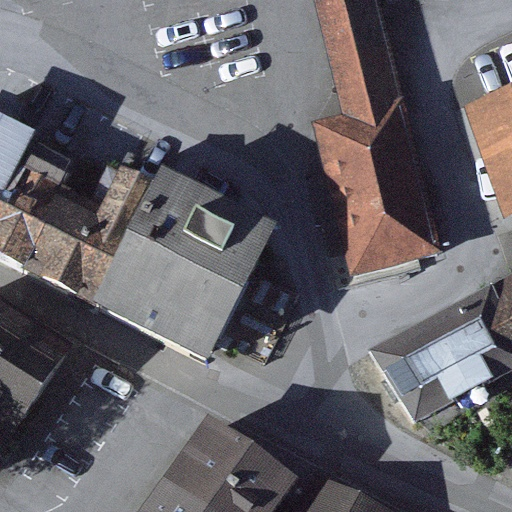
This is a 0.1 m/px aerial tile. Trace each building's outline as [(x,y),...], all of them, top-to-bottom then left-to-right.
[(313,0),(339,116),(310,125),(351,281),(443,258),(383,0),(313,0)] [(511,99),(467,116),(507,225),(511,222),(511,99)] [(0,228),(34,163),(44,143),(0,120),(0,228)] [(0,228),(0,258),(107,314),(154,225),(34,163),(0,228)] [(154,225),(107,314),(217,370),(284,239),(175,183),(154,225)] [(511,282),(379,357),(419,428),(511,376),(511,282)] [(80,367),(0,320),(0,434),(30,452),(80,367)] [(296,511),(307,498),(216,431),(156,511),(296,511)] [(371,511),(323,486),(308,511),(371,511)]
